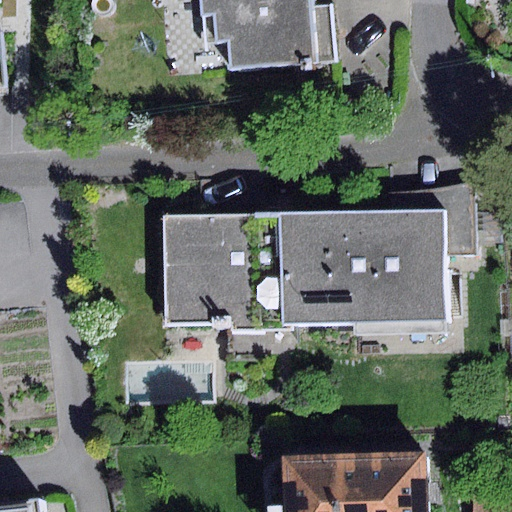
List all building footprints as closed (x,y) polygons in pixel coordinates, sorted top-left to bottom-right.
[(307,9),(306,0),(196,0),(198,16),(214,14),(216,41),(226,40),(229,71),(337,62),(332,7),(307,9)] [(390,192),(390,214),(440,213),(440,252),(472,252),(471,190),(390,192)] [(390,214),(280,216),(282,322),(441,320),(440,252),(440,213),(390,214)] [(282,322),(280,216),(166,219),(168,323),(232,321),(232,333),(283,332),(282,322)] [(432,511),(430,458),(285,464),(286,511),(432,511)]
